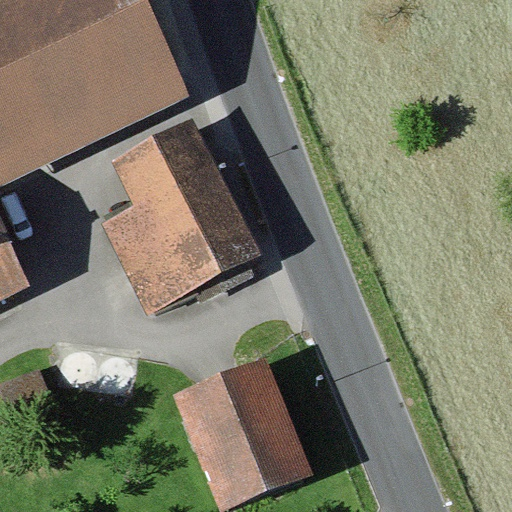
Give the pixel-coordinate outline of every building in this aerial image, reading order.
[(129,0),(0,0),(0,192),(1,195),(182,111),(129,0)] [(261,264),(195,132),(112,173),(135,219),(108,232),(151,319),(261,264)] [(0,308),(26,295),(0,243),(0,308)] [(71,393),(75,395),(80,395),(85,394),(89,392),(93,388),(94,383),(94,378),(93,373),(90,369),(86,366),(81,365),(76,366),(71,368),(67,371),(65,375),(64,380),(65,385),(67,389),(71,393)] [(110,400),(115,401),(120,401),(125,399),(128,395),(130,390),(131,385),(129,381),(127,376),(123,373),(118,372),(113,372),(109,374),(105,377),(103,381),(101,385),(102,390),(103,394),(106,397),(110,400)] [(265,376),(179,410),(219,511),(246,511),(310,487),(265,376)]
